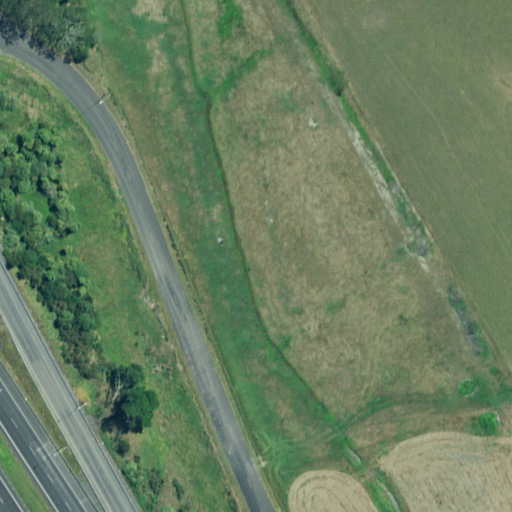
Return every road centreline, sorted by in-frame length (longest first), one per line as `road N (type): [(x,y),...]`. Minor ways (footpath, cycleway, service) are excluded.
road 1 (unclassified): [(0,33),(21,38),(59,68),(114,126),(270,511)]
road 2 (motorway): [(0,273),(128,511)]
road 3 (motorway): [(0,393),(77,511)]
